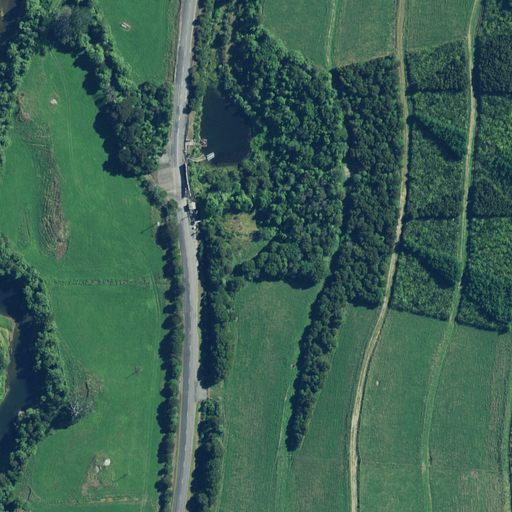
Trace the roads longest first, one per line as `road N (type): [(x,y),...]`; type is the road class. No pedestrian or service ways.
road 1 (track): [(282,511),(297,354),(344,223),(344,120),(327,56),(334,0)]
road 2 (track): [(402,0),(402,215),(386,306),(360,387),(354,511)]
road 3 (track): [(429,511),(425,449),(435,374),(460,290),(479,0)]
road 4 (unclassified): [(178,511),(191,327),(177,136),(191,0)]
road 5 (track): [(511,381),(507,511)]
